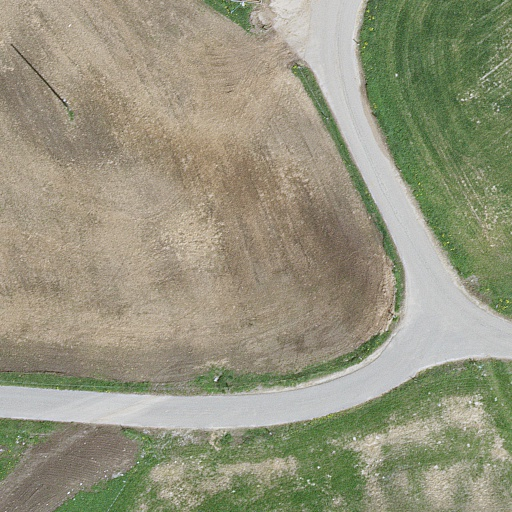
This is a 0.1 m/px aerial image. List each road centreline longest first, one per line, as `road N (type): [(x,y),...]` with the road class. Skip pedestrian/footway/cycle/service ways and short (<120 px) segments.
road 1 (track): [(511,343),(420,347),(341,391),(276,410),(178,414),(0,401)]
road 2 (track): [(448,340),(418,252),(341,93),(341,0)]
